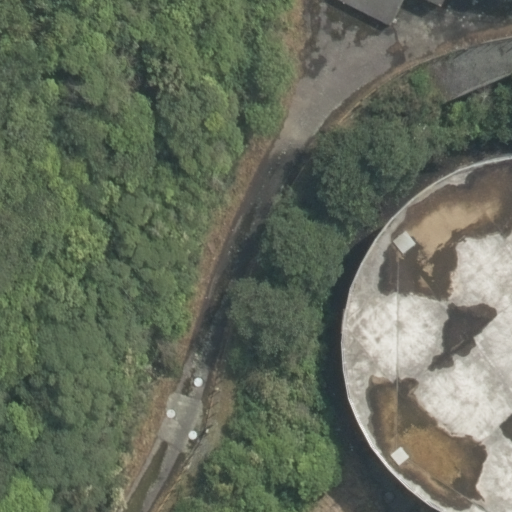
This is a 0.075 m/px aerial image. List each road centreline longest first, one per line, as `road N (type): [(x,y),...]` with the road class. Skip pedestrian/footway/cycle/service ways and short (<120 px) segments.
road 1 (track): [(116,511),(199,372),(283,173),(314,0)]
road 2 (track): [(283,173),(345,85),(439,23),(511,15)]
